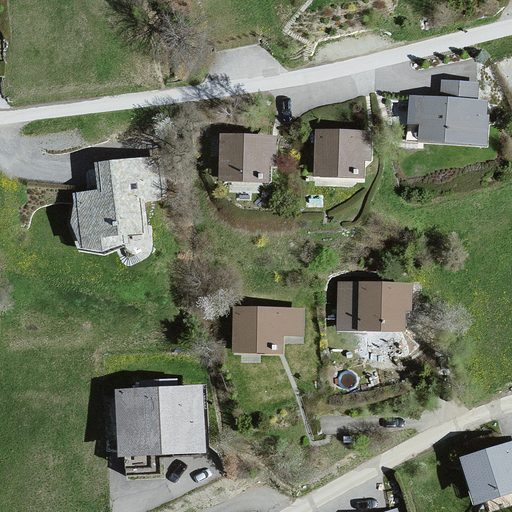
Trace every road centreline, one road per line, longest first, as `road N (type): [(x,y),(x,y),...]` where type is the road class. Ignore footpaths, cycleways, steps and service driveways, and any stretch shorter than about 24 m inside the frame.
road 1 (residential): [(511,29),(205,101),(0,124)]
road 2 (residential): [(302,511),(455,427),(511,407)]
